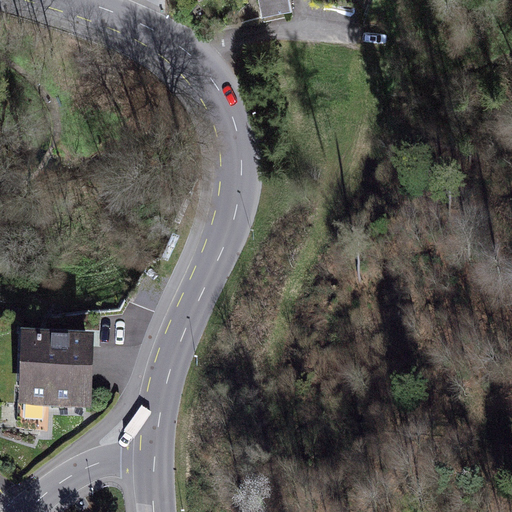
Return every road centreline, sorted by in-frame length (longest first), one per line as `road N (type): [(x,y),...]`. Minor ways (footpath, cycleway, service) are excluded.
road 1 (residential): [(158,450),(173,354),(234,220),(241,160),(230,114),(187,52),(78,0)]
road 2 (residential): [(158,450),(106,460),(32,511)]
